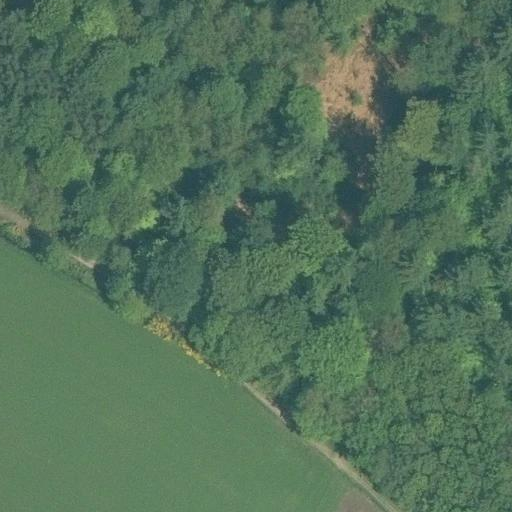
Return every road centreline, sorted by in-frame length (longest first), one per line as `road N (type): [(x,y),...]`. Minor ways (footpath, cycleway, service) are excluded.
road 1 (track): [(358,412),(335,458),(155,308),(0,218)]
road 2 (track): [(507,0),(425,261),(390,339)]
